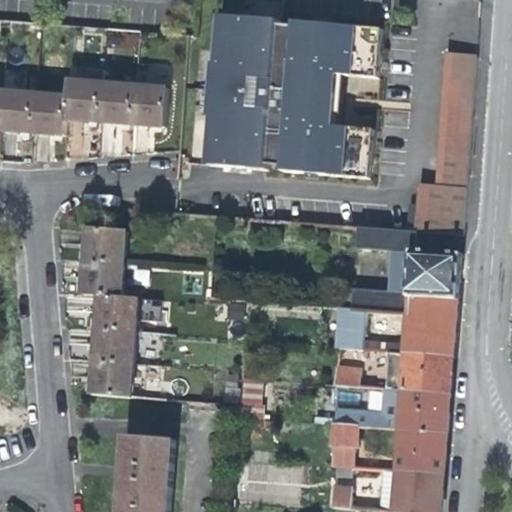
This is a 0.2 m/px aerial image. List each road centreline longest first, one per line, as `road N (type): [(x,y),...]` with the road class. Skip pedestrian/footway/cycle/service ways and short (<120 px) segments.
road 1 (residential): [(481,350),(506,0)]
road 2 (residential): [(55,467),(28,181)]
road 3 (residential): [(481,350),(462,511)]
